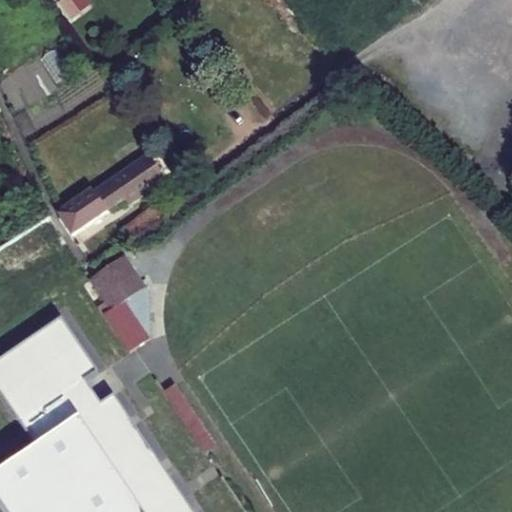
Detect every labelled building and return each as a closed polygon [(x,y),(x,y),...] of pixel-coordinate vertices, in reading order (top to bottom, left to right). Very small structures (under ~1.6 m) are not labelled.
[(73,21),(93,3),(89,0),(63,0),(58,5),(73,21)] [(102,192),(62,220),(74,237),(125,202),(129,208),(164,183),(146,157),(99,188),(102,192)] [(162,200),(150,209),(160,221),(172,212),(162,200)] [(150,209),(121,230),(130,243),(160,221),(150,209)] [(51,219),(0,252),(0,278),(63,237),(51,219)] [(125,257),(92,281),(107,303),(101,307),(131,354),(152,340),(149,293),(125,257)] [(0,406),(37,460),(0,487),(0,511),(188,511),(115,407),(102,416),(87,394),(100,385),(62,330),(0,373),(0,406)]
